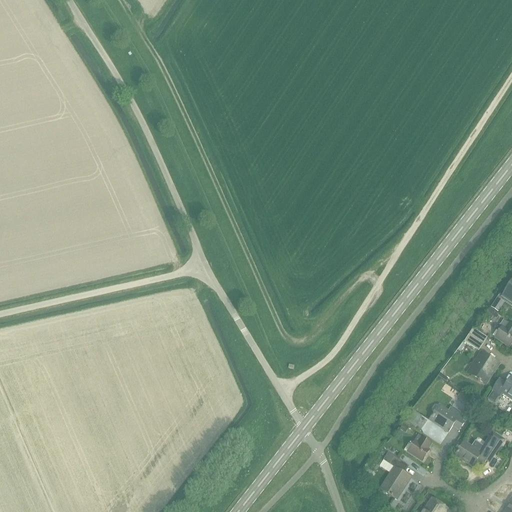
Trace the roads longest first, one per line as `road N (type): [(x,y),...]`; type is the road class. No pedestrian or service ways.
road 1 (track): [(280,390),(335,351),(511,78)]
road 2 (secondary): [(303,428),(511,164)]
road 3 (unclassified): [(207,268),(141,120),(68,0)]
road 4 (unclassified): [(0,314),(207,268)]
road 5 (unclassified): [(303,428),(207,268)]
